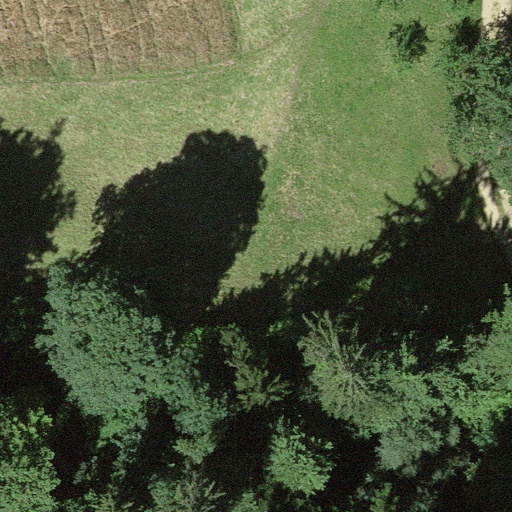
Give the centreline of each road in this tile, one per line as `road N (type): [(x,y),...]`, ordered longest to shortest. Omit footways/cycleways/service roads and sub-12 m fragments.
road 1 (track): [(498,0),(488,55),(489,241),(511,411)]
road 2 (track): [(106,511),(0,427)]
